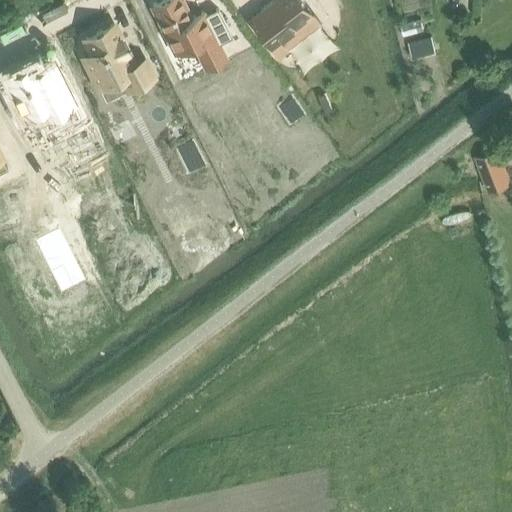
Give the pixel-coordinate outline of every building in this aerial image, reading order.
[(232,36),(218,7),(205,13),(203,9),(190,16),(181,0),(156,0),(152,2),(165,29),(163,30),(174,53),(193,44),(205,69),(228,58),(220,42),(232,36)] [(303,0),(274,0),(249,19),(278,57),(288,49),(281,39),(314,14),(303,0)] [(112,22),(84,36),(91,50),(82,54),(98,86),(122,74),(128,88),(153,76),(143,57),(132,62),(126,50),(127,49),(120,36),(119,36),(112,22)] [(433,36),(410,42),(413,57),(437,51),(433,36)] [(42,58),(16,71),(36,110),(52,102),(63,123),(87,111),(60,58),(45,65),(42,58)] [(511,179),(500,147),(479,155),(492,188),(511,180),(511,179)] [(0,149),(0,169),(8,166),(0,149)]
